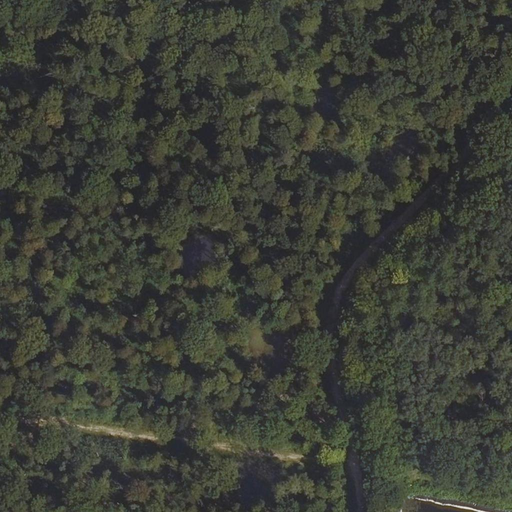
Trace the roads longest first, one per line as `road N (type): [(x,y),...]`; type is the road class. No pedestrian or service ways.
road 1 (track): [(361,511),(327,343),(335,297),(374,243),(511,98)]
road 2 (track): [(420,473),(408,349),(474,222),(511,184)]
road 3 (track): [(511,486),(359,472)]
